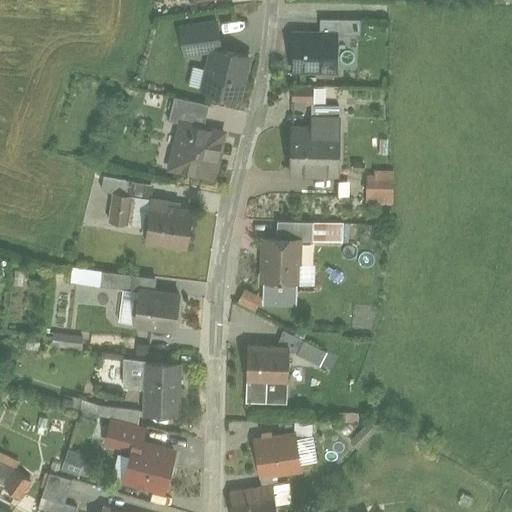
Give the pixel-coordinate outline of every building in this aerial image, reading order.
[(227,5),(186,12),(190,40),(215,36),(224,30),(231,32),(227,5)] [(327,6),(327,18),(348,18),(348,22),(367,23),(368,7),(327,6)] [(300,17),(299,51),(348,52),(348,22),(348,18),(327,18),(300,17)] [(239,83),(250,37),(231,32),(224,30),(215,36),(206,75),(239,83)] [(318,72),(297,72),(297,87),(318,87),(318,72)] [(185,107),(210,113),(215,90),(181,83),(176,105),(185,107)] [(296,114),(296,161),(346,162),(346,93),(318,93),(318,114),(296,114)] [(223,168),(234,118),(210,113),(185,107),(174,157),(223,168)] [(149,120),(147,130),(165,135),(168,125),(149,120)] [(399,192),(400,159),(396,159),(374,158),(374,191),(396,192),(399,192)] [(133,178),(135,167),(111,163),(109,174),(133,178)] [(152,216),(156,184),(143,182),(138,214),(152,216)] [(149,231),(194,237),(200,195),(177,192),(177,187),(156,184),(152,216),(149,231)] [(342,201),(323,202),(323,211),(342,210),(342,201)] [(283,209),(282,225),(300,226),(320,226),(320,210),(283,209)] [(282,225),(268,225),(267,271),(299,272),(300,226),(282,225)] [(108,273),(110,259),(79,255),(76,273),(108,277),(108,273)] [(108,273),(138,277),(140,263),(110,259),(108,273)] [(146,275),(161,277),(162,266),(140,263),(138,277),(145,278),(146,275)] [(182,321),(187,280),(161,277),(146,275),(145,278),(140,316),(182,321)] [(252,278),(244,291),(261,300),(269,287),(252,278)] [(309,328),(290,318),(281,335),(298,336),(298,340),(302,342),(309,328)] [(346,324),(331,323),(330,332),(345,334),(346,324)] [(309,328),(302,342),(326,355),(334,340),(309,328)] [(281,335),(254,334),(253,369),(274,370),(297,371),(298,340),(298,336),(281,335)] [(108,340),(105,350),(125,355),(127,345),(128,343),(108,340)] [(138,357),(151,360),(152,351),(127,345),(125,355),(138,357)] [(132,389),(138,357),(125,355),(105,350),(98,381),(132,389)] [(151,360),(149,404),(181,405),(184,352),(152,351),(151,360)] [(273,391),(274,370),(253,369),(252,390),(273,391)] [(89,389),(86,397),(116,406),(144,414),(146,399),(105,394),(89,389)] [(83,408),(113,418),(116,406),(86,397),(83,408)] [(138,438),(149,441),(152,431),(155,417),(144,414),(116,406),(113,418),(109,430),(138,438)] [(374,411),(355,430),(365,439),(383,420),(374,411)] [(267,465),(268,465),(280,464),(309,460),(304,420),(271,424),(271,427),(262,428),(267,465)] [(173,484),(185,439),(152,431),(149,441),(138,438),(129,472),(173,484)] [(55,461),(65,464),(70,447),(60,444),(55,461)] [(37,468),(24,458),(11,476),(24,486),(37,468)] [(70,491),(78,468),(65,464),(55,461),(47,484),(54,486),(70,491)] [(268,465),(269,475),(281,473),(280,464),(268,465)] [(281,473),(284,494),(297,492),(295,472),(281,473)] [(240,511),(286,511),(284,494),(281,473),(269,475),(236,479),(240,511)] [(70,491),(54,486),(51,499),(79,508),(83,495),(70,491)] [(0,511),(13,511),(14,511),(0,502),(0,511)] [(137,511),(103,503),(100,511),(137,511)]
